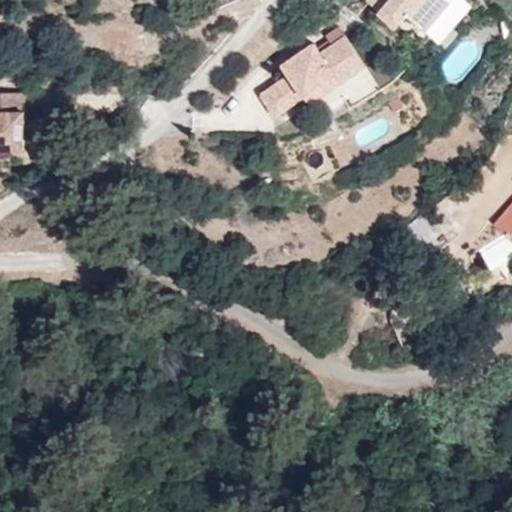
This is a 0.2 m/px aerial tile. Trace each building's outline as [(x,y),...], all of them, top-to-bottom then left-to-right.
[(368,0),(395,23),(406,11),(425,27),(448,0),(368,0)] [(335,75),(340,83),(365,65),(346,37),(322,53),(316,43),(305,51),(297,55),(285,65),(291,74),(262,94),(278,115),(306,95),(335,75)] [(297,55),(305,51),(302,47),(295,52),(297,55)] [(312,102),(340,83),(335,75),(306,95),(312,102)] [(27,127),(27,93),(0,93),(0,149),(26,149),(26,132),(22,132),(23,126),(27,127)] [(511,207),(499,223),(511,235),(511,207)] [(496,276),(511,266),(511,239),(507,232),(479,250),(496,276)] [(417,454),(389,443),(380,470),(407,479),(417,454)]
